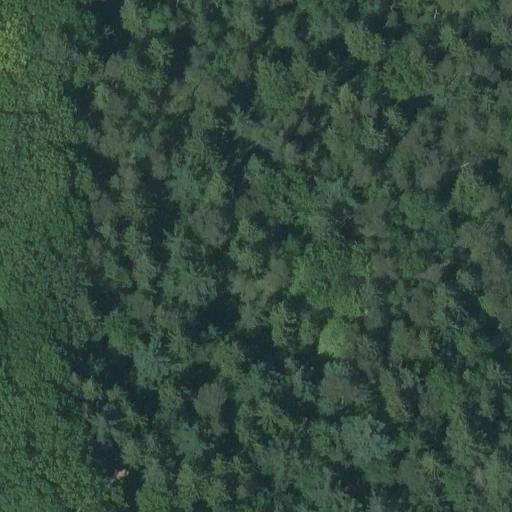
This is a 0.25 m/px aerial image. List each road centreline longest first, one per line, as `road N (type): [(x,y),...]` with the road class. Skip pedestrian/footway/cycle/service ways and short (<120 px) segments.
road 1 (track): [(23,0),(14,261)]
road 2 (track): [(14,261),(2,452)]
